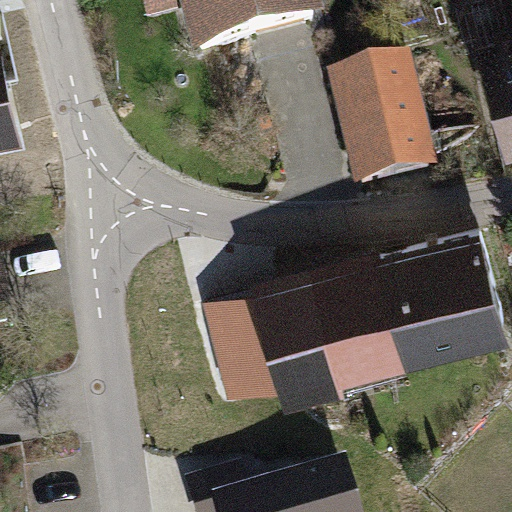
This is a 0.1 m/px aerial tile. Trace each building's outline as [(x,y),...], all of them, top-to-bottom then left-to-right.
[(138,0),(148,34),(183,25),(194,67),(324,34),(315,0),(138,0)] [(381,0),(387,23),(425,14),(421,0),(381,0)] [(511,152),(511,29),(476,39),(505,155),(511,152)] [(325,86),(358,199),(442,174),(409,62),(325,86)] [(280,391),(501,333),(473,226),(378,251),(376,247),(251,280),(280,391)] [(0,278),(0,329),(8,328),(0,278)] [(353,511),(344,475),(222,508),(223,511),(353,511)]
